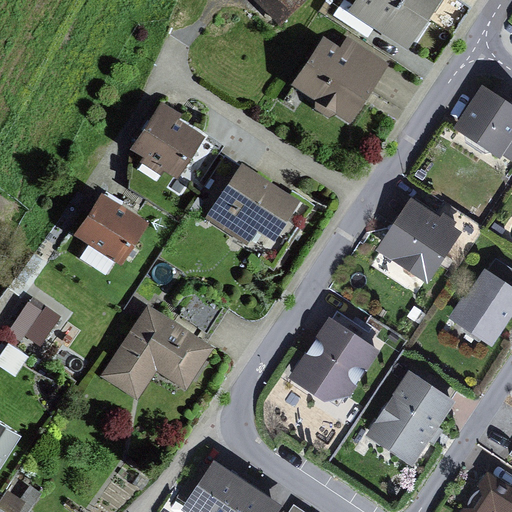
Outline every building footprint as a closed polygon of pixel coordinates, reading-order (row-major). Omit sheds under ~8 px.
[(258,0),(280,22),(303,0),(258,0)] [(401,39),(419,12),(400,0),(360,0),(356,7),(345,1),(336,14),(363,32),(371,19),(377,23),(401,39)] [(400,0),(419,12),(426,17),(431,10),(435,13),(443,0),(400,0)] [(401,39),(408,44),(409,43),(426,17),(419,12),(401,39)] [(363,32),(369,36),(377,23),(371,19),(363,32)] [(368,90),(385,65),(348,40),(341,50),(324,39),(295,83),(316,97),(337,111),(350,119),(363,99),(359,96),(364,88),(368,90)] [(508,179),(511,173),(511,139),(510,138),(511,134),(511,111),(508,108),(498,102),(484,93),(460,129),(484,145),(487,155),(498,154),(490,167),(508,179)] [(330,115),(337,111),(316,97),(316,106),(330,115)] [(502,97),(498,102),(508,108),(511,103),(502,97)] [(198,187),(221,151),(175,122),(180,115),(163,104),(136,146),(148,154),(139,168),(156,179),(165,165),(198,187)] [(289,242),(313,205),(293,192),(290,197),(242,166),(240,168),(224,157),(188,211),(268,263),(284,239),(289,242)] [(119,208),(123,201),(107,190),(103,197),(119,208)] [(107,271),(117,256),(121,259),(144,224),(119,208),(103,197),(79,232),(92,240),(83,255),(84,259),(93,265),(97,264),(107,271)] [(412,277),(421,276),(427,280),(456,235),(450,230),(440,224),(412,205),(404,218),(398,219),(394,225),(395,231),(394,233),(385,246),(402,257),(400,261),(403,263),(404,272),(412,277)] [(450,230),(454,224),(444,218),(440,224),(450,230)] [(34,255),(22,272),(29,277),(41,260),(34,255)] [(464,301),(454,317),(491,342),(511,310),(511,292),(495,282),(505,267),(496,261),(468,304),(464,301)] [(511,292),(511,271),(505,267),(495,282),(511,292)] [(180,315),(207,333),(224,308),(197,290),(180,315)] [(32,298),(14,325),(23,332),(38,310),(41,311),(44,306),(32,298)] [(40,345),(60,316),(46,306),(26,335),(40,345)] [(168,374),(185,385),(210,347),(184,330),(181,335),(172,329),(175,324),(149,307),(109,368),(133,383),(148,361),(155,366),(160,360),(172,368),(168,374)] [(9,332),(22,340),(41,311),(38,310),(23,332),(14,325),(9,332)] [(330,322),(336,326),(343,315),(337,312),(330,322)] [(324,393),(330,385),(346,396),(382,342),(343,315),(336,326),(330,322),(293,379),(317,395),(324,393)] [(184,330),(185,328),(176,322),(175,324),(172,329),(181,335),(184,330)] [(0,345),(0,354),(21,368),(29,356),(4,339),(0,345)] [(148,361),(133,383),(109,368),(107,366),(101,375),(138,399),(157,370),(166,376),(168,374),(172,368),(160,360),(155,366),(148,361)] [(389,452),(400,455),(411,462),(426,439),(434,427),(451,402),(411,376),(394,402),(385,410),(381,422),(371,436),(382,443),(389,452)] [(317,395),(338,409),(346,396),(330,385),(324,393),(317,395)] [(0,430),(14,440),(19,433),(0,420),(0,430)] [(426,439),(432,443),(440,431),(434,427),(426,439)] [(0,461),(14,440),(0,430),(0,461)] [(185,486),(198,494),(214,470),(201,462),(185,486)] [(185,486),(177,498),(197,511),(229,511),(244,490),(242,489),(247,482),(237,476),(233,483),(228,479),(214,470),(198,494),(185,486)] [(228,479),(233,483),(237,476),(232,472),(228,479)] [(511,511),(511,493),(489,478),(481,490),(471,498),(467,511),(466,511),(511,511)] [(251,485),(246,492),(244,490),(229,511),(272,511),(274,510),(260,501),(255,498),(260,491),(251,485)] [(26,511),(39,494),(31,488),(21,500),(17,506),(21,509),(26,511)] [(0,511),(2,511),(4,511),(5,511),(19,511),(21,509),(17,506),(21,500),(6,490),(0,498),(0,511)] [(255,498),(260,501),(265,494),(260,491),(255,498)]
